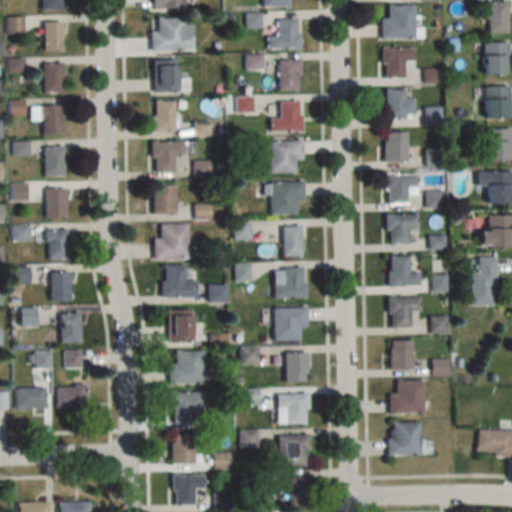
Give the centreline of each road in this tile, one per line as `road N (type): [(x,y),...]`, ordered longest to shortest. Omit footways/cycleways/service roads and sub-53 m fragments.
road 1 (residential): [(127,511),(101,0)]
road 2 (residential): [(344,511),(333,0)]
road 3 (residential): [(511,499),(347,500)]
road 4 (residential): [(0,453),(125,450)]
